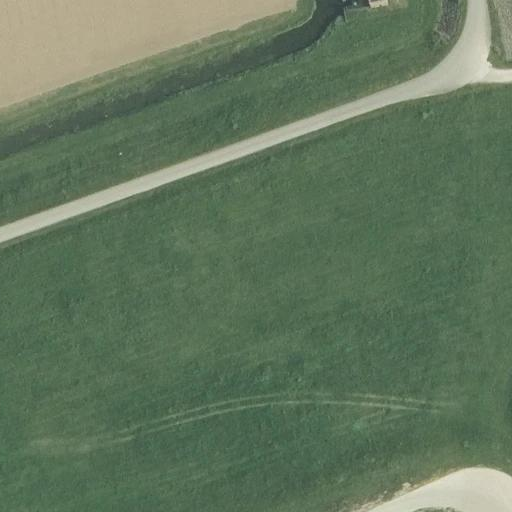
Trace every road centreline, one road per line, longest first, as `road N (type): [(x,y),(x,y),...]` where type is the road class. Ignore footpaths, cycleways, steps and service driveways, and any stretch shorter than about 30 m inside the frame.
road 1 (unclassified): [(472,0),(464,53),(425,83),(0,234)]
road 2 (unclassified): [(500,511),(438,486),(374,511)]
